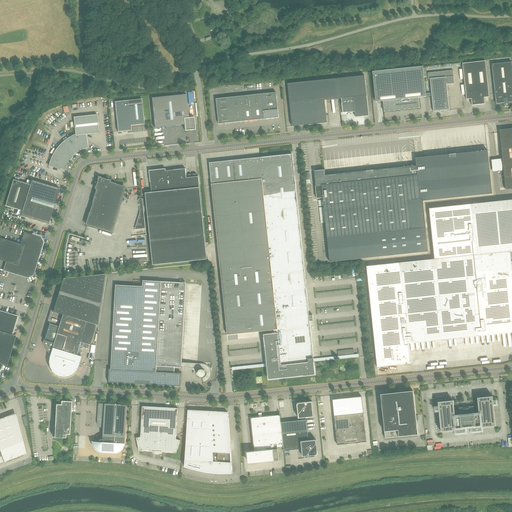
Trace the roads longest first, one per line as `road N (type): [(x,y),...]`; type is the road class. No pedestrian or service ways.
road 1 (unclassified): [(511,366),(216,398),(12,383)]
road 2 (unclassified): [(205,148),(81,165),(12,383)]
road 3 (unclassified): [(511,115),(205,148)]
